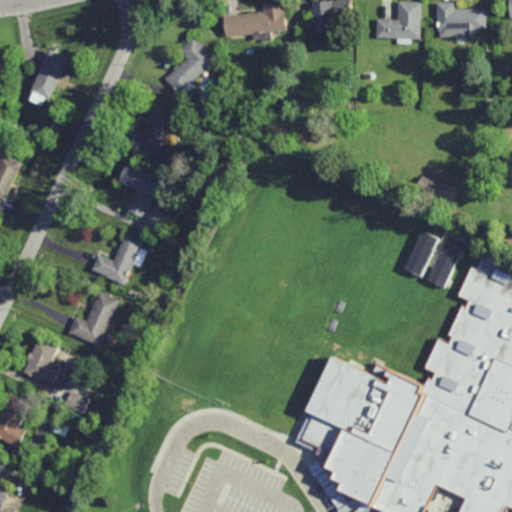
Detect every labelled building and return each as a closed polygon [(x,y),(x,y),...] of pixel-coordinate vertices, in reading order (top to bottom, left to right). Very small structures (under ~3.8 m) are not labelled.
[(226,34),(224,14),(264,10),(263,1),(274,0),(285,0),(286,9),(286,10),(287,28),(226,34)] [(351,0),(352,17),(334,18),(334,29),(315,30),(314,0),(351,0)] [(421,0),(420,37),(377,36),(378,17),(399,18),(399,0),(421,0)] [(455,0),(455,8),(486,7),(486,28),(456,28),(456,35),(440,35),(440,28),(437,28),(437,0),(455,0)] [(185,95),(181,91),(180,92),(175,92),(174,91),(173,89),(173,85),(175,85),(171,80),(171,79),(168,76),(187,57),(179,48),(194,35),(216,57),(192,81),(196,85),(185,95)] [(53,97),(34,88),(53,46),(72,55),(53,97)] [(164,140),(171,143),(170,145),(173,146),(167,160),(132,144),(139,129),(146,132),(159,101),(176,108),(168,126),(169,127),(164,140)] [(25,161),(7,198),(0,194),(0,158),(3,160),(6,152),(25,161)] [(147,217),(129,208),(139,187),(124,179),(133,160),(165,175),(156,193),(158,194),(147,217)] [(439,199),(416,189),(422,175),(445,185),(439,199)] [(423,276),(440,238),(424,230),(407,269),(423,276)] [(126,283),(109,276),(109,275),(94,268),(102,252),(116,259),(129,231),(146,238),(126,283)] [(435,267),(430,280),(448,287),(463,248),(447,242),(443,252),(435,249),(429,265),(435,267)] [(511,265),(511,498),(508,497),(506,503),(511,505),(507,511),(462,511),(468,498),(439,484),(426,511),(388,511),(375,506),(403,449),(404,449),(430,394),(425,392),(395,457),(354,437),(355,433),(309,411),(335,357),(382,379),(385,372),(424,391),(431,376),(434,378),(438,371),(427,366),(441,337),(452,342),(455,335),(451,333),(464,305),(467,307),(470,300),(459,295),(473,265),(479,267),(485,252),(511,265)] [(101,344),(71,331),(78,315),(89,320),(102,290),(121,299),(101,344)] [(134,309),(129,307),(131,300),(137,302),(134,309)] [(55,361),(63,365),(55,383),(46,379),(45,380),(26,372),(32,360),(30,359),(34,351),(35,352),(42,337),(62,346),(55,361)] [(85,413),(90,396),(72,390),(67,407),(85,413)] [(21,426),(28,429),(20,446),(0,436),(0,417),(12,393),(32,403),(21,426)] [(2,509),(0,508),(0,459),(13,465),(3,488),(10,492),(2,509)] [(85,475),(76,472),(79,466),(87,470),(85,475)]
